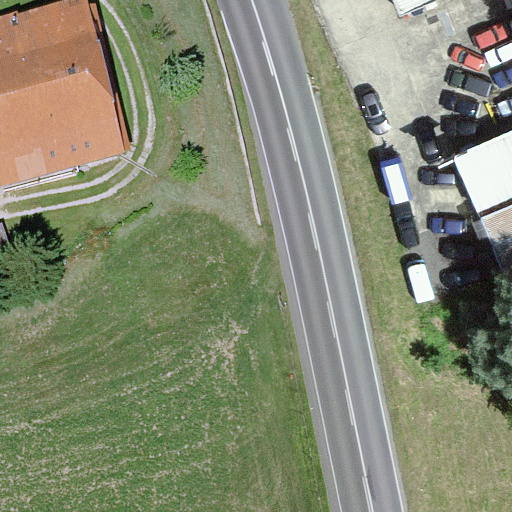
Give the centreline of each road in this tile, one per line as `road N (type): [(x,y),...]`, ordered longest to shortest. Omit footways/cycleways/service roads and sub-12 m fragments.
road 1 (secondary): [(250,0),(300,173),(372,511)]
road 2 (track): [(93,0),(120,40),(141,98),(136,159),(109,183),(0,209)]
